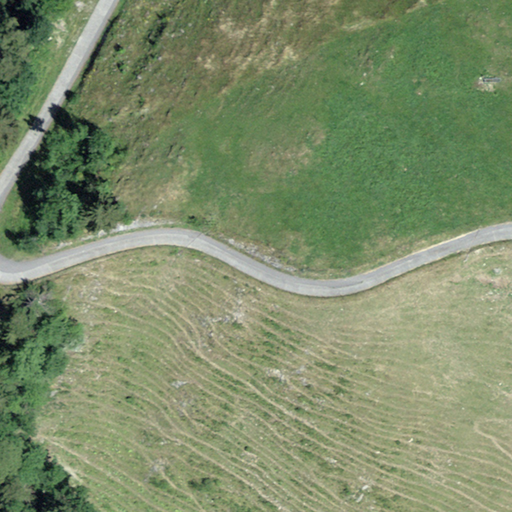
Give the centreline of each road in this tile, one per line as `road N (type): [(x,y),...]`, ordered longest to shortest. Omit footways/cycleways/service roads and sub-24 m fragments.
road 1 (unclassified): [(511,236),(483,238),(372,286),(322,294),(267,282),(185,241),(132,243),(13,276),(0,270)]
road 2 (unclassified): [(0,193),(107,0)]
